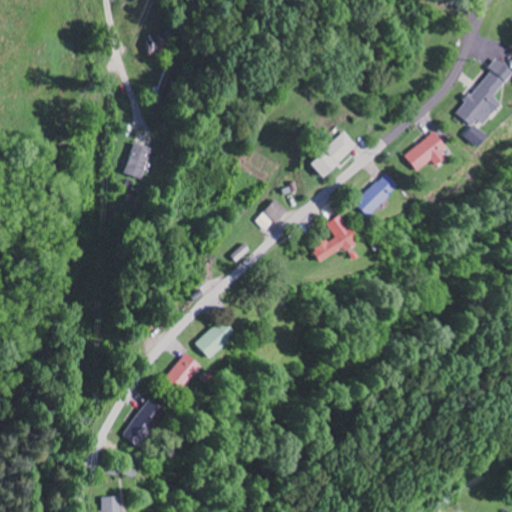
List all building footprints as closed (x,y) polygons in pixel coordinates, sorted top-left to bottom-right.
[(149,34),(150,54),(167,54),(166,33),(149,34)] [(508,73),(491,59),(483,68),(486,70),(461,103),(461,102),(451,115),(466,127),(459,137),(473,149),(484,135),(476,129),(496,102),(489,97),(508,73)] [(314,180),(351,146),(336,131),(300,164),(314,180)] [(432,135),(399,154),(410,173),(428,163),(429,165),(444,157),(432,135)] [(151,150),(132,143),(120,174),(139,181),(151,150)] [(348,204),(360,219),(396,189),(384,174),(348,204)] [(285,212),(274,200),(252,220),(263,232),(285,212)] [(314,262),(354,244),(342,216),(325,223),(332,240),(324,243),(323,239),(307,246),(314,262)] [(236,264),(248,254),(239,245),(228,255),(236,264)] [(189,345),(203,360),(222,342),(208,327),(189,345)] [(195,366),(178,354),(161,380),(179,392),(195,366)] [(157,410),(145,401),(119,437),(131,446),(157,410)] [(93,511),(114,511),(114,497),(93,498),(93,511)]
